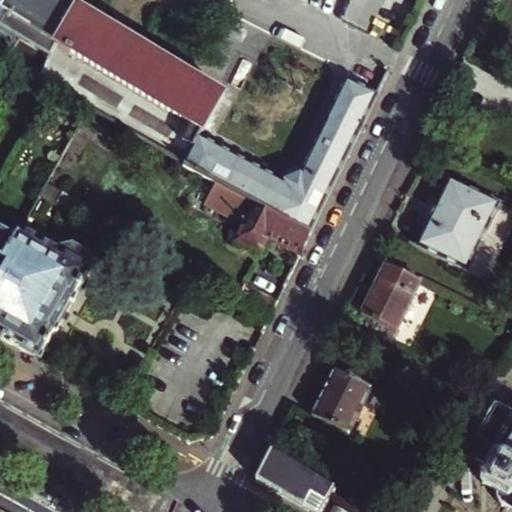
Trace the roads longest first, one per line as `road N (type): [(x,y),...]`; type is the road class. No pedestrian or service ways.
road 1 (secondary): [(465,0),(206,511)]
road 2 (secondary): [(0,425),(152,511)]
